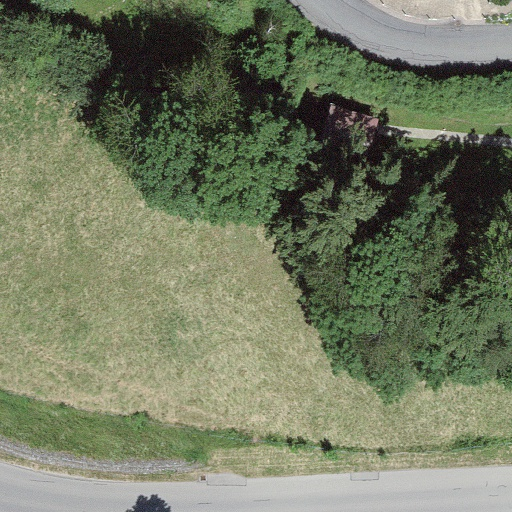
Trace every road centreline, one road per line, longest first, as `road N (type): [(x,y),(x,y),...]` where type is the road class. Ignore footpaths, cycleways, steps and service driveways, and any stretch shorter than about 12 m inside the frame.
road 1 (tertiary): [(0,487),(161,509),(511,491)]
road 2 (residential): [(511,48),(472,56),(382,43),(297,0)]
